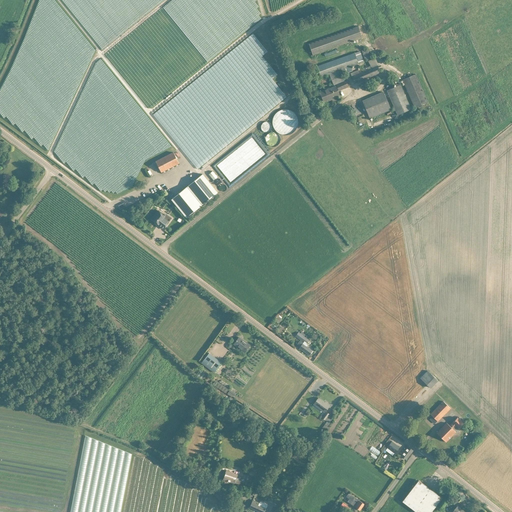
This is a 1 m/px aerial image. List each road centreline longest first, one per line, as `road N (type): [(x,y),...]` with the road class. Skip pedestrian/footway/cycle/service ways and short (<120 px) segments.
road 1 (tertiary): [(420,449),(51,169)]
road 2 (track): [(0,402),(149,452),(214,490),(231,511)]
road 3 (unknown): [(160,252),(313,125)]
